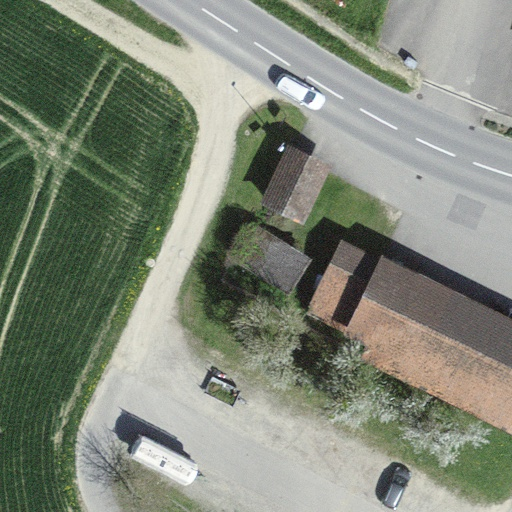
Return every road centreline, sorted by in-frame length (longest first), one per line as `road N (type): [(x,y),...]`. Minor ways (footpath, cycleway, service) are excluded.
road 1 (track): [(73,0),(202,85),(217,132),(212,173),(112,397)]
road 2 (secondary): [(511,175),(400,128),(192,0)]
